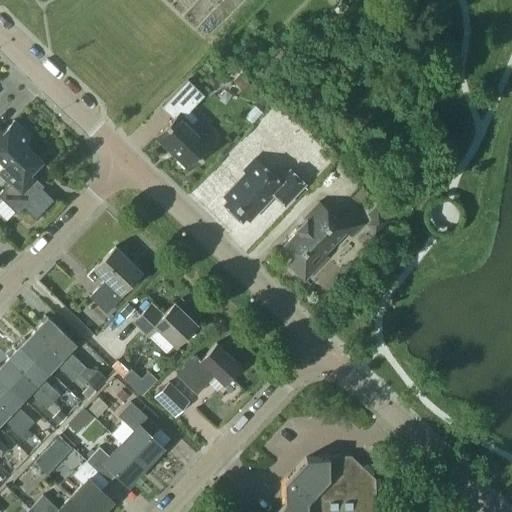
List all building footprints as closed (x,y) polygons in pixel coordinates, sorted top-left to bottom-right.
[(240,73),(233,81),(243,91),(251,82),(240,73)] [(173,118),(155,136),(189,169),(213,144),(192,123),(197,118),(189,110),(197,102),(205,94),(188,78),(181,87),(161,107),(173,118)] [(0,161),(4,164),(3,165),(24,143),(25,144),(25,143),(25,144),(32,137),(14,119),(3,131),(0,128),(0,161)] [(43,185),(30,173),(42,160),(25,144),(25,143),(25,144),(24,143),(3,165),(0,168),(0,174),(9,183),(0,191),(0,196),(17,213),(43,185)] [(245,215),(249,219),(274,193),(285,204),(305,184),(289,169),(279,180),(257,160),(255,158),(244,169),(246,171),(224,195),(228,199),(224,202),(242,219),(245,215)] [(295,229),(297,230),(283,245),(295,256),(288,264),(310,285),(311,284),(305,279),(327,256),(324,253),(346,230),(352,236),(364,224),(348,209),(338,220),(319,201),(304,216),(306,218),(295,229)] [(372,218),(366,223),(373,230),(371,231),(378,237),(394,220),(381,207),(371,217),(372,218)] [(115,246),(94,268),(105,278),(88,296),(106,313),(124,294),(121,291),(141,270),(115,246)] [(174,302),(162,315),(151,304),(134,322),(149,336),(157,327),(175,344),(196,323),(174,302)] [(128,303),(120,311),(121,312),(126,316),(134,308),(128,303)] [(42,322),(34,330),(79,373),(90,384),(96,390),(107,379),(97,370),(84,367),(67,351),(74,344),(44,315),(40,319),(42,322)] [(23,337),(19,342),(48,371),(55,364),(72,380),(79,373),(34,330),(25,339),(23,337)] [(16,349),(8,358),(52,401),(59,394),(42,377),(48,371),(19,342),(14,347),(16,349)] [(216,342),(199,360),(194,354),(177,372),(198,392),(215,374),(223,382),(239,365),(216,342)] [(0,376),(22,397),(28,391),(45,408),(52,401),(8,358),(0,365),(0,376)] [(131,369),(123,377),(141,394),(149,386),(131,369)] [(0,402),(26,428),(33,421),(15,404),(22,397),(0,376),(0,402)] [(189,402),(168,382),(153,397),(174,417),(189,402)] [(96,390),(90,384),(82,392),(88,398),(96,390)] [(129,395),(122,388),(116,395),(123,401),(129,395)] [(0,420),(2,418),(20,435),(26,428),(0,402),(0,420)] [(132,430),(120,443),(144,465),(162,447),(150,436),(158,428),(131,402),(118,416),(132,430)] [(68,403),(62,409),(67,414),(73,408),(68,403)] [(87,422),(92,416),(84,408),(78,414),(87,422)] [(53,418),(59,423),(66,415),(61,410),(53,418)] [(62,454),(70,444),(59,434),(50,443),(62,454)] [(99,446),(85,460),(108,482),(116,473),(127,484),(144,465),(120,443),(109,455),(99,446)] [(46,471),(54,462),(42,451),(34,461),(46,471)] [(285,502),(275,511),(374,511),(375,496),(374,479),(351,456),(329,456),(306,457),(284,480),(285,502)] [(82,483),(70,496),(86,511),(100,511),(112,500),(100,490),(108,482),(85,460),(72,474),(82,483)] [(86,511),(70,496),(57,509),(42,495),(29,509),(31,511),(86,511)]
